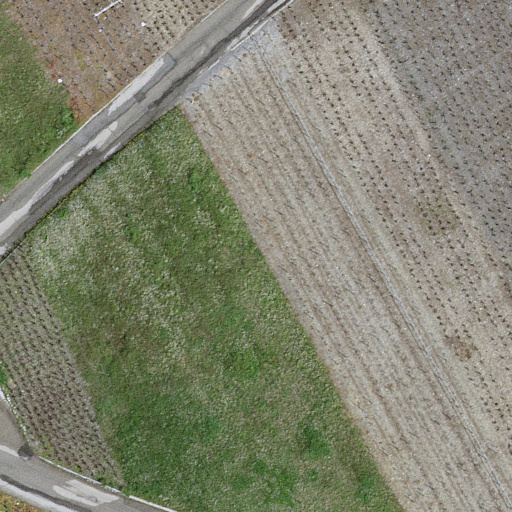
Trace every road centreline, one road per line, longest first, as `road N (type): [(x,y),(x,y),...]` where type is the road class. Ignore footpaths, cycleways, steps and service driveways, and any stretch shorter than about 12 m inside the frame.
road 1 (unclassified): [(261,0),(0,232)]
road 2 (unclassified): [(0,467),(121,511)]
